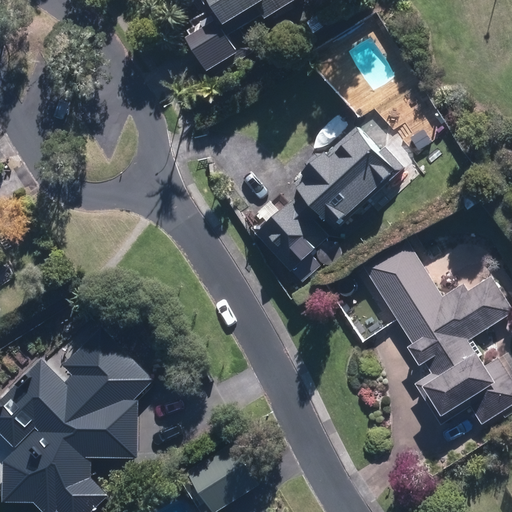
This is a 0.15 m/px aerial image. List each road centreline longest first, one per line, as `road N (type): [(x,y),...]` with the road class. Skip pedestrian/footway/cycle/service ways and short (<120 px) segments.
road 1 (residential): [(148,180),(235,303),(349,511)]
road 2 (residential): [(148,180),(90,198),(50,181),(0,82)]
road 3 (residential): [(59,0),(103,37),(140,95),(153,141),(148,180)]
